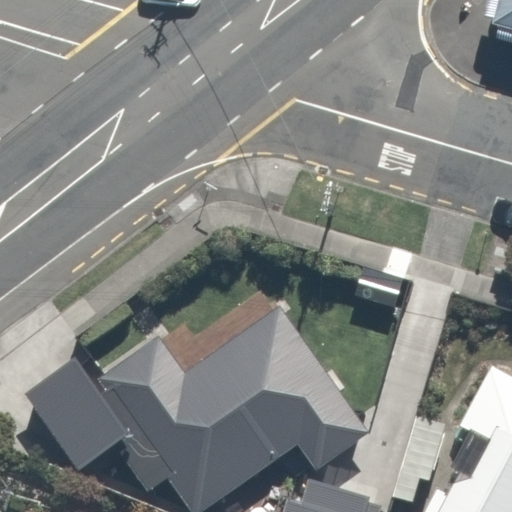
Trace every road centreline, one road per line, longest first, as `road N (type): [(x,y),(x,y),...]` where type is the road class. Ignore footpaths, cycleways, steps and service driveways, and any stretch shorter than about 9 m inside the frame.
road 1 (residential): [(186,71),(511,169)]
road 2 (tertiary): [(186,71),(0,223)]
road 3 (residential): [(0,18),(186,71)]
